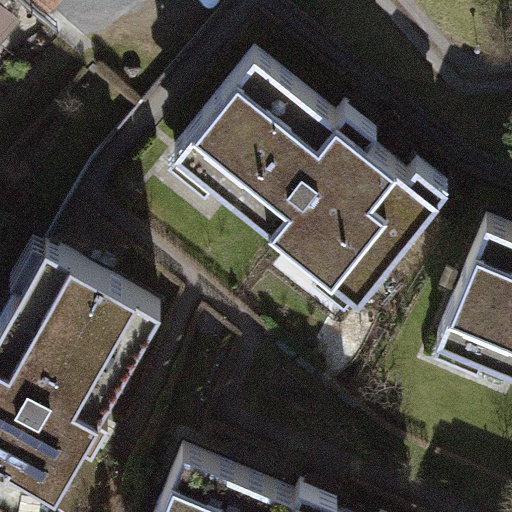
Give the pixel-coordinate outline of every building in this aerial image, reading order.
[(0,0),(0,58),(52,0),(0,0)] [(452,188),(247,17),(140,144),(346,316),(452,188)] [(511,234),(469,217),(410,360),(511,400),(511,234)] [(170,290),(48,219),(0,300),(0,479),(44,505),(170,290)] [(356,511),(164,433),(131,511),(356,511)]
